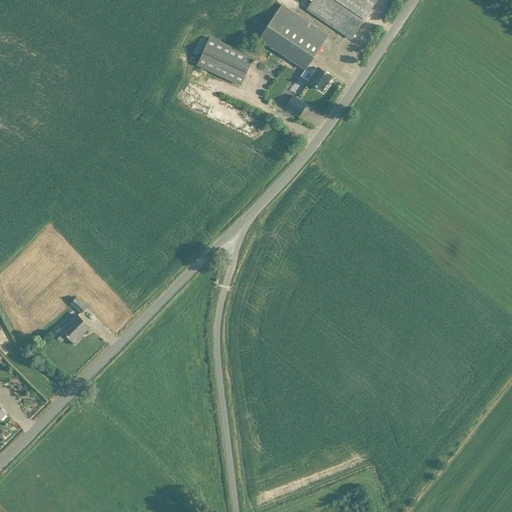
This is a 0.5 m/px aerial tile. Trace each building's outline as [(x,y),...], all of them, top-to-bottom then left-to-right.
[(377,0),(313,0),(307,9),(351,39),(377,0)] [(281,4),(258,38),(305,70),(301,76),(323,91),(332,76),(311,62),(329,35),(281,4)] [(197,65),(241,86),(255,57),(210,36),(197,65)] [(285,107),(291,111),(299,116),(307,105),(293,95),(285,107)] [(245,134),(249,124),(234,118),(229,128),(245,134)] [(76,298),(71,303),(80,312),(86,307),(76,298)] [(89,327),(82,320),(77,314),(61,330),(59,328),(53,333),(61,341),(67,336),(73,343),(89,327)]
